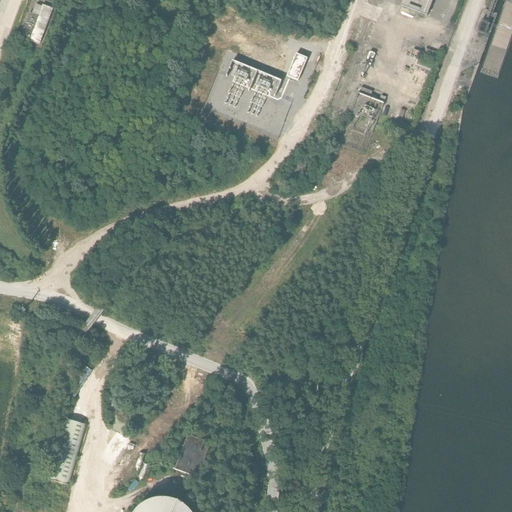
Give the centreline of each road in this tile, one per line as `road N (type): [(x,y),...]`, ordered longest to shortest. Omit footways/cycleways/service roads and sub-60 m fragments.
road 1 (unclassified): [(237,382),(0,287)]
road 2 (unclassified): [(237,382),(251,392),(261,421),(274,475),(269,511)]
